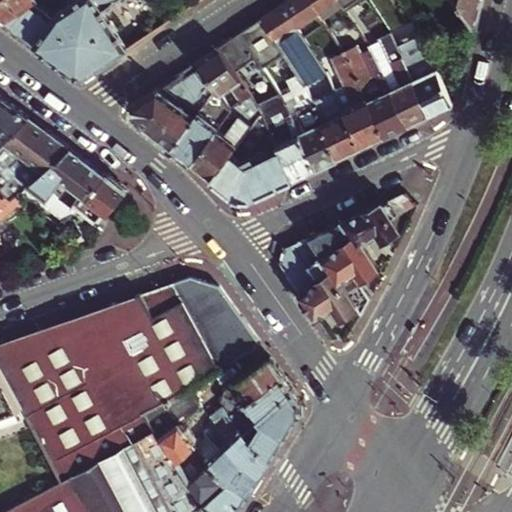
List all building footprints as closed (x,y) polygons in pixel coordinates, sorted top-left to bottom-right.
[(0,0),(0,16),(5,20),(32,3),(36,0),(0,0)] [(75,0),(76,1),(59,11),(54,19),(36,44),(74,73),(86,75),(130,45),(105,8),(116,0),(75,0)] [(285,51),(295,66),(307,84),(315,78),(327,71),(306,38),(327,24),(324,19),(310,0),(287,0),(262,17),(285,51)] [(341,0),(310,0),(324,19),(344,5),(341,0)] [(459,0),(476,25),(482,0),(459,0)] [(54,19),(32,3),(5,20),(36,44),(54,19)] [(262,17),(241,31),(265,66),(285,51),(262,17)] [(405,26),(392,32),(431,113),(452,103),(436,68),(428,72),(405,26)] [(316,166),(284,95),(265,66),(241,31),(220,45),(236,70),(244,65),(258,87),(250,93),(254,99),(263,113),(268,125),(294,177),(316,166)] [(431,113),(392,32),(370,43),(372,48),(385,74),(409,123),(431,113)] [(250,93),(236,70),(220,45),(199,59),(204,65),(218,88),(232,110),(236,107),(250,93)] [(372,48),(363,53),(376,79),(385,74),(372,48)] [(409,123),(385,74),(376,79),(363,53),(350,59),(384,135),(409,123)] [(171,147),(218,88),(204,65),(199,59),(187,67),(183,70),(189,76),(184,81),(188,86),(152,132),(171,147)] [(384,135),(350,59),(332,68),(341,86),(335,88),(338,93),(362,145),(384,135)] [(292,91),(284,95),(316,166),(339,156),(314,99),(307,84),(295,66),(289,70),(292,78),(287,80),(292,91)] [(143,126),(152,132),(188,86),(184,81),(189,76),(183,70),(132,103),(130,116),(143,126)] [(322,95),(315,78),(307,84),(314,99),(322,95)] [(232,110),(218,88),(171,147),(191,162),(218,128),(232,110)] [(236,107),(243,113),(254,99),(250,93),(236,107)] [(322,95),(314,99),(339,156),(362,145),(338,93),(327,98),(324,93),(322,95)] [(6,98),(0,104),(0,147),(31,117),(6,98)] [(212,177),(263,113),(254,99),(243,113),(226,134),(218,128),(191,162),(212,177)] [(268,125),(263,113),(212,177),(235,197),(251,197),(294,177),(268,125)] [(0,186),(53,133),(31,117),(0,147),(0,186)] [(0,208),(19,192),(71,147),(53,133),(0,186),(0,208)] [(54,188),(80,206),(106,174),(71,147),(19,192),(25,197),(39,208),(54,188)] [(106,174),(80,206),(75,212),(83,219),(85,216),(90,220),(96,217),(103,209),(109,214),(128,190),(106,174)] [(398,215),(416,203),(405,191),(346,219),(360,241),(378,230),(383,238),(395,233),(394,231),(399,228),(391,217),(396,213),(398,215)] [(19,192),(0,208),(0,277),(15,272),(10,256),(2,258),(0,253),(0,218),(9,210),(11,214),(21,205),(19,202),(25,197),(19,192)] [(111,219),(107,215),(104,213),(95,224),(99,228),(102,230),(111,219)] [(346,219),(310,236),(355,305),(360,314),(369,297),(352,272),(357,269),(362,276),(367,273),(369,275),(377,267),(360,241),(346,219)] [(355,305),(310,236),(285,248),(280,262),(315,316),(334,304),(340,314),(345,311),(346,313),(355,305)] [(41,438),(64,477),(153,429),(159,438),(205,406),(198,396),(207,388),(204,385),(256,343),(257,336),(218,281),(192,273),(0,341),(0,354),(38,428),(41,438)] [(0,439),(38,428),(0,354),(0,439)] [(233,413),(282,373),(270,354),(218,396),(229,408),(233,413)] [(299,397),(282,373),(233,413),(255,441),(273,454),(299,413),(299,397)] [(205,406),(159,438),(175,460),(194,441),(188,434),(211,412),(205,406)] [(255,441),(233,413),(229,408),(217,419),(221,422),(214,429),(230,446),(242,457),(262,472),(273,454),(255,441)] [(211,425),(194,441),(204,455),(227,478),(231,476),(250,490),(262,472),(242,457),(230,446),(214,429),(211,425)] [(64,477),(0,511),(189,511),(202,500),(175,460),(159,438),(153,429),(64,477)] [(175,460),(202,500),(219,511),(236,511),(250,490),(231,476),(227,478),(204,455),(194,441),(175,460)] [(219,511),(202,500),(189,511),(219,511)]
